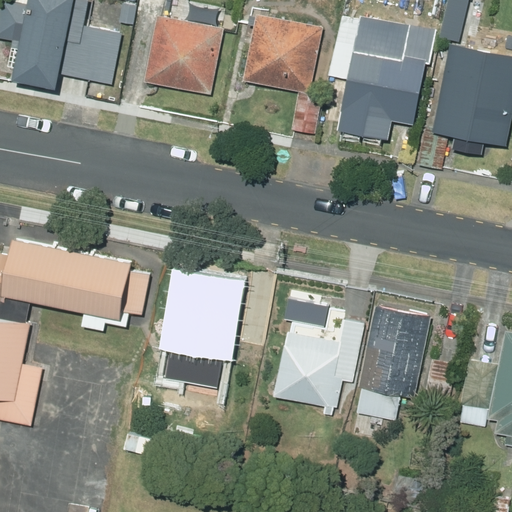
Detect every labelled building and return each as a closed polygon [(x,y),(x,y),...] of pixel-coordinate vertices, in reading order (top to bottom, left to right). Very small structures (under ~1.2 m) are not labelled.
[(0,0),(0,36),(14,39),(5,78),(59,89),(62,74),(108,84),(118,33),(80,26),(84,0),(20,0),(20,3),(5,0),(0,0)] [(140,0),(139,4),(162,8),(163,0),(140,0)] [(445,0),(437,36),(457,41),(466,0),(445,0)] [(296,91),(289,130),(312,134),(320,96),(307,94),(320,25),(251,13),(239,80),(296,91)] [(154,15),(141,80),(207,94),(220,28),(154,15)] [(423,60),(384,51),(389,21),(356,15),(343,80),(332,78),(322,123),(384,136),(387,119),(410,123),(423,60)] [(511,95),(511,56),(444,43),(428,126),(421,124),(414,162),(440,166),(446,135),(450,136),(448,149),(478,155),(481,142),(502,146),(511,95)] [(19,364),(27,323),(22,322),(26,301),(83,312),(81,324),(99,328),(100,320),(122,324),(125,310),(140,313),(148,272),(126,267),(128,262),(5,238),(2,252),(0,251),(0,419),(27,425),(38,367),(19,364)] [(240,313),(249,314),(247,323),(260,324),(268,271),(246,268),(240,313)] [(164,364),(177,367),(177,371),(170,370),(164,401),(213,410),(219,378),(206,376),(206,372),(216,374),(219,353),(223,354),(234,293),(174,283),(164,343),(159,343),(157,358),(165,360),(164,364)] [(357,387),(352,412),(393,419),(398,395),(410,398),(426,316),(371,305),(354,386),(357,387)] [(269,395),(322,406),(320,412),(331,414),(332,407),(334,408),(340,379),(351,381),(363,322),(340,317),(335,340),(284,330),(269,395)] [(503,435),(501,445),(511,446),(511,331),(503,330),(485,419),(493,420),(491,433),(503,435)] [(467,359),(458,402),(460,403),(457,420),(482,425),(493,363),(467,359)] [(428,481),(423,480),(423,479),(397,475),(395,494),(420,498),(421,496),(426,497),(428,481)] [(489,511),(506,511),(509,498),(491,496),(489,511)]
